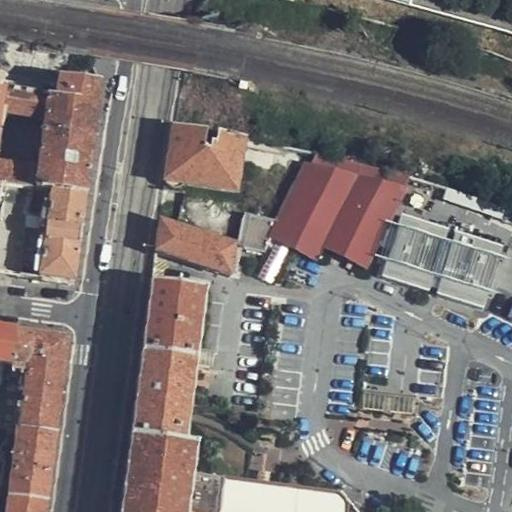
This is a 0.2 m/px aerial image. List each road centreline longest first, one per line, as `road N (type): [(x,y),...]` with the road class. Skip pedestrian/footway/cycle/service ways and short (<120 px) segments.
road 1 (primary): [(131,0),(85,316)]
road 2 (unknown): [(344,291),(253,301),(233,331),(223,400)]
road 3 (primary): [(85,316),(58,511)]
